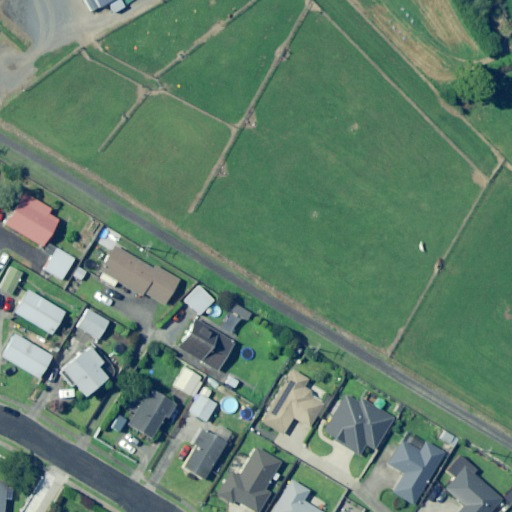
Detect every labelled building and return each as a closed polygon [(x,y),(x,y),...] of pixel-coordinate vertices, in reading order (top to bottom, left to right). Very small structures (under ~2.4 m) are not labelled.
[(93,0),(98,8),(107,3),(113,13),(124,7),(119,0),(93,0)] [(50,210),(22,193),(3,225),(41,248),(57,221),(47,215),(50,210)] [(113,238),(97,229),(92,239),(107,247),(113,238)] [(86,273),(94,277),(107,253),(89,244),(70,277),(80,282),(86,273)] [(177,280),(115,245),(96,279),(113,288),(115,282),(140,296),(142,294),(163,306),(177,280)] [(73,259),(56,249),(43,270),(61,281),(73,259)] [(21,273),(10,268),(0,287),(0,290),(10,296),(21,273)] [(212,301),(197,287),(183,301),(198,316),(212,301)] [(63,313),(26,291),(13,313),(51,335),(63,313)] [(107,323),(86,311),(76,328),(97,340),(107,323)] [(214,372),(235,338),(202,316),(198,321),(195,319),(185,334),(208,348),(199,362),(214,372)] [(30,348),(13,334),(0,356),(37,379),(50,357),(41,352),(47,343),(36,336),(30,348)] [(100,363),(87,347),(59,369),(81,397),(104,379),(94,367),(100,363)] [(308,377),(291,367),(258,421),(281,435),(291,419),(307,429),(324,400),(302,387),(308,377)] [(203,380),(184,368),(173,386),(192,398),(203,380)] [(237,381),(226,374),(219,384),(231,391),(237,381)] [(209,416),(215,405),(206,399),(214,387),(206,382),(187,412),(204,422),(209,416)] [(155,430),(165,436),(174,421),(167,417),(174,405),(150,389),(127,426),(149,440),(155,430)] [(364,443),(375,450),(394,420),(347,390),(320,432),(356,455),(364,443)] [(459,436),(445,428),(438,439),(452,448),(459,436)] [(224,444),(203,431),(181,468),(202,481),(224,444)] [(442,453),(424,442),(418,453),(400,442),(387,465),(402,474),(391,493),(411,505),(442,453)] [(266,486),(271,489),(276,482),(270,478),(280,463),(255,448),(238,476),(229,470),(214,495),(231,505),(234,499),(254,511),(256,511),(268,493),(263,490),(266,486)] [(489,511),(500,500),(456,462),(449,471),(455,476),(444,489),(463,506),(457,511),(489,511)] [(323,511),(328,505),(307,492),(307,491),(290,481),(270,511),(323,511)] [(361,511),(345,502),(338,511),(361,511)]
